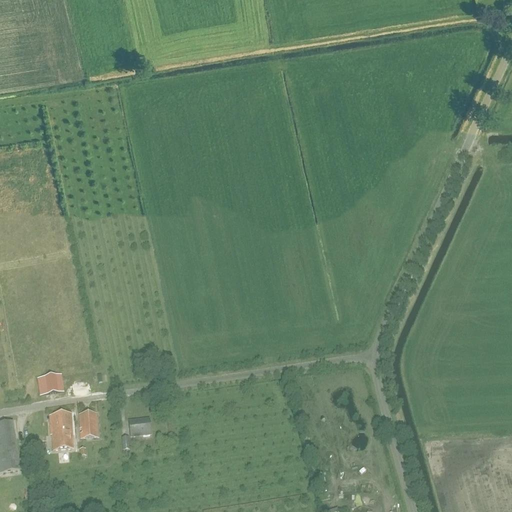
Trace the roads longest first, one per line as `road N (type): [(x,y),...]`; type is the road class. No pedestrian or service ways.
road 1 (unclassified): [(0,411),(371,356)]
road 2 (unclassified): [(371,356),(511,46)]
road 3 (unclassified): [(412,511),(371,356)]
